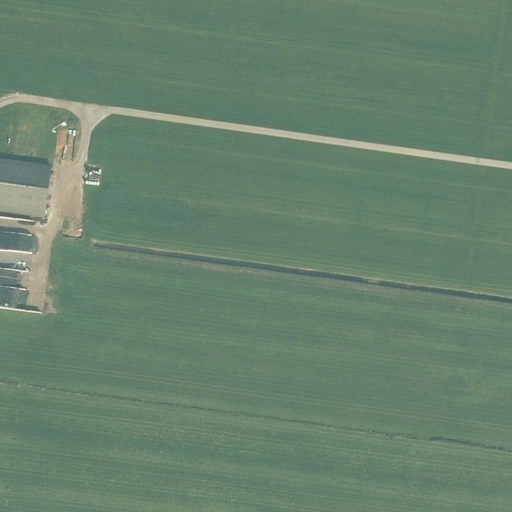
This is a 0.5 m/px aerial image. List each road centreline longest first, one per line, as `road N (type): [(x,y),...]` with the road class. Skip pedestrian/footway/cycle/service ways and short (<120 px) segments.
road 1 (track): [(0,105),(14,98),(511,165)]
road 2 (track): [(89,107),(81,167),(41,233),(36,272)]
